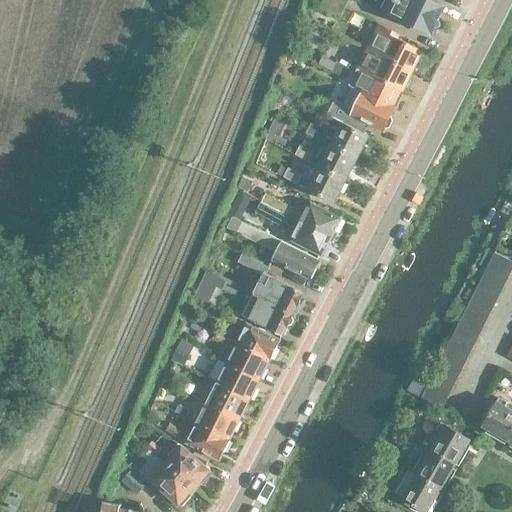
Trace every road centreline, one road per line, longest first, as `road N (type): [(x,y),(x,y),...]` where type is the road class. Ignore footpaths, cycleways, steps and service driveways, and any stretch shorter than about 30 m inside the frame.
road 1 (secondary): [(234,511),(501,0)]
road 2 (track): [(0,328),(59,223),(144,0)]
